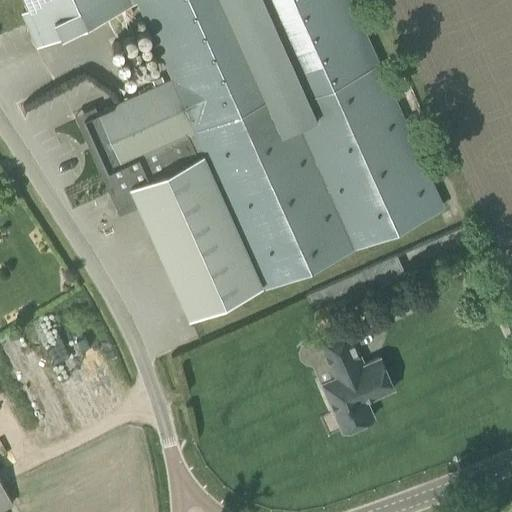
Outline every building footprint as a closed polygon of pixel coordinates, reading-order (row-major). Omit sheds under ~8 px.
[(137,2),(136,0),(24,0),(29,9),(22,11),(37,46),(137,2)] [(135,156),(146,180),(205,154),(263,283),(444,203),(352,0),(136,0),(137,2),(170,77),(84,117),(109,172),(127,164),(126,161),(135,156)] [(205,154),(146,180),(129,188),(138,207),(187,316),(263,283),(205,154)] [(397,252),(362,269),(307,292),(314,308),(404,269),(397,252)] [(321,381),(342,428),(342,430),(374,416),(366,399),(394,387),(380,356),(364,363),(347,324),(318,337),(316,338),(316,340),(314,341),(308,339),(302,342),(299,350),(300,357),(306,362),(312,363),(313,362),(326,357),(334,376),(321,381)] [(0,508),(12,503),(0,477),(0,508)]
